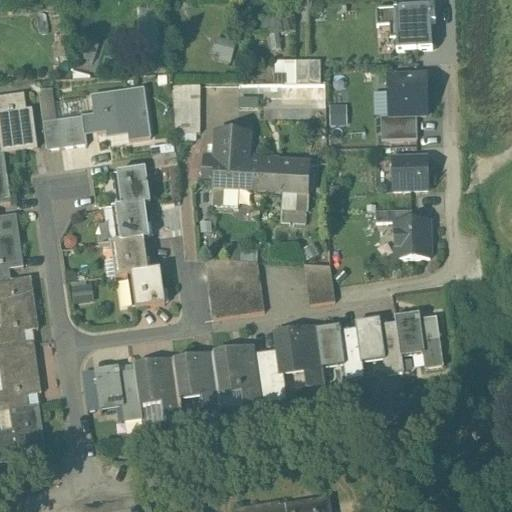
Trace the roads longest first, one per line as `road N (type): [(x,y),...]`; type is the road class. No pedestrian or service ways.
road 1 (residential): [(442,447),(87,492)]
road 2 (residential): [(189,331),(357,306),(367,295),(457,280)]
road 3 (residential): [(87,492),(67,344)]
road 4 (residential): [(67,344),(52,199)]
road 5 (residential): [(67,344),(189,331)]
